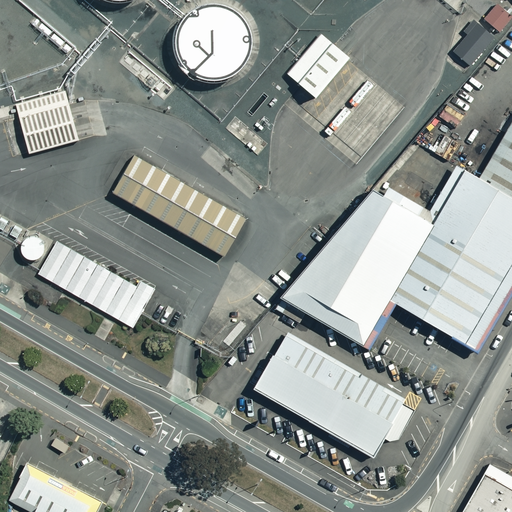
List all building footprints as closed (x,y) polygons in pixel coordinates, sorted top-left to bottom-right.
[(237,68),(249,49),(250,27),(239,7),(227,0),(188,0),(178,5),(166,24),(166,46),(176,66),(195,78),(217,79),(237,68)] [(510,16),(494,4),(483,18),(498,30),(510,16)] [(492,36),(473,21),(461,36),(464,37),(453,52),(469,65),(492,36)] [(356,64),(323,37),(305,59),(289,77),(321,105),(356,64)] [(82,144),(68,92),(18,106),(33,158),(82,144)] [(450,100),(438,114),(454,127),(465,113),(450,100)] [(511,115),(477,177),(511,196),(511,115)] [(135,153),(112,191),(221,256),(244,218),(135,153)] [(465,170),(435,218),(389,297),(477,348),(511,287),(511,196),(477,177),(465,170)] [(377,183),(277,296),(362,343),(389,297),(435,218),(377,183)] [(21,229),(12,223),(6,233),(15,238),(21,229)] [(40,250),(42,243),(41,239),(36,232),(29,230),(25,231),(19,236),(16,243),(19,251),(22,253),(29,256),(37,253),(40,250)] [(56,236),(35,272),(130,327),(151,290),(56,236)] [(404,396),(285,330),(252,388),(371,454),(404,396)] [(74,441),(58,431),(50,445),(65,454),(74,441)] [(33,511),(95,511),(102,500),(26,462),(8,499),(33,511)] [(511,511),(511,475),(490,463),(462,511),(511,511)]
